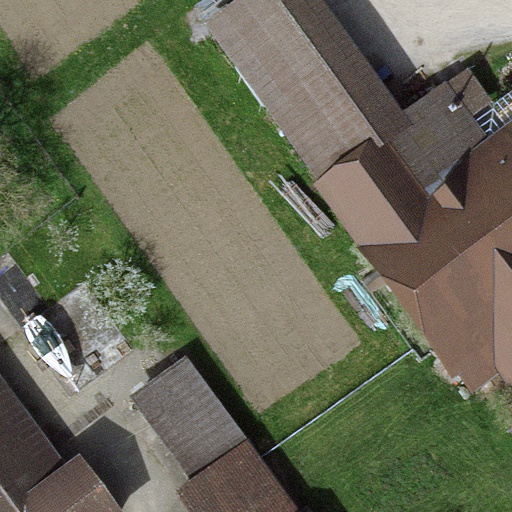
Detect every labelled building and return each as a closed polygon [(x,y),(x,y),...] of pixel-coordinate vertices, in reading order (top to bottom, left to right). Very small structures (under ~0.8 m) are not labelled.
[(271,0),(262,0),(217,33),(329,189),(381,151),(271,0)] [(432,153),(468,126),(443,90),(406,118),(432,153)] [(381,151),(329,189),(326,191),(472,391),(500,369),(511,384),(511,159),(435,218),(385,148),(381,151)] [(294,511),(186,364),(136,401),(197,484),(181,496),(192,511),(294,511)] [(0,511),(112,511),(80,469),(68,478),(0,385),(0,511)]
